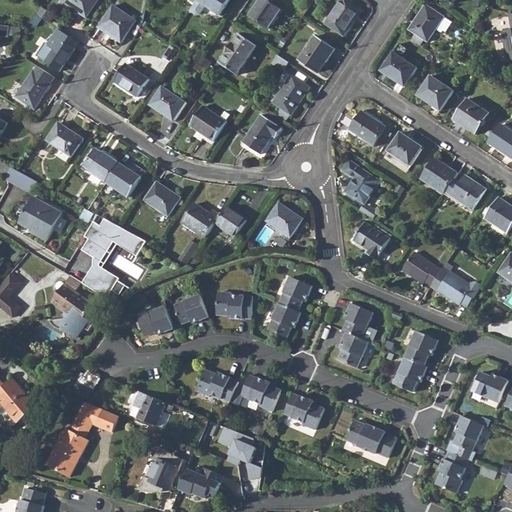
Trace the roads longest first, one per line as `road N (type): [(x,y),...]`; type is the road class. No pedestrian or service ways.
road 1 (residential): [(432,426),(237,345),(114,359)]
road 2 (residential): [(91,74),(80,92),(86,104),(181,168),(273,180),(306,167)]
road 3 (residential): [(306,167),(321,188),(341,280),(462,333)]
road 4 (residential): [(351,77),(511,184)]
road 5 (residential): [(408,501),(368,492),(245,511)]
